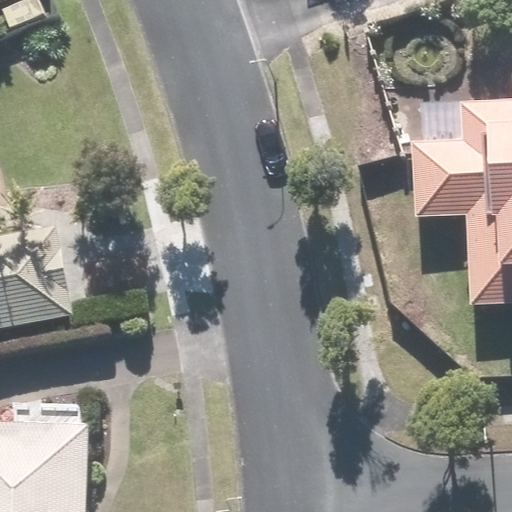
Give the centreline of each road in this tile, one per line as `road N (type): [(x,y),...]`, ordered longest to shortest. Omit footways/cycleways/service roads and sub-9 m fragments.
road 1 (residential): [(173,0),(238,172),(294,503)]
road 2 (residential): [(294,503),(511,493)]
